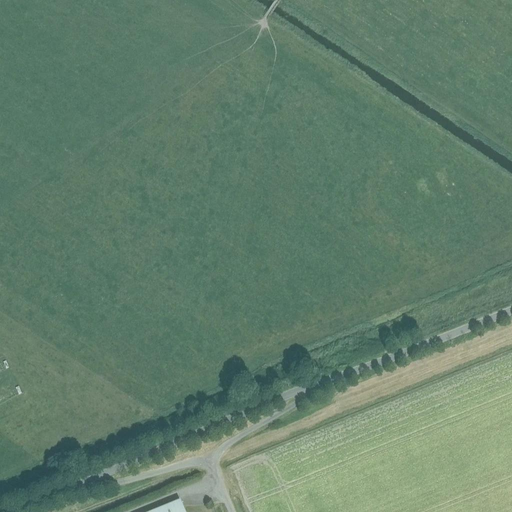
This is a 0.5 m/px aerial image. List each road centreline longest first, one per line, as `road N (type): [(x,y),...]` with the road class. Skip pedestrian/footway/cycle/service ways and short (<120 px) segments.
road 1 (unclassified): [(76,486),(317,384)]
road 2 (unclassified): [(317,384),(511,306)]
road 3 (unclassified): [(204,462),(317,384)]
road 4 (unclassified): [(76,486),(204,462)]
